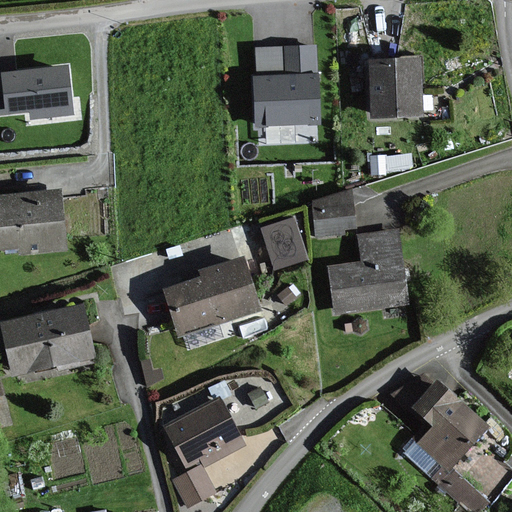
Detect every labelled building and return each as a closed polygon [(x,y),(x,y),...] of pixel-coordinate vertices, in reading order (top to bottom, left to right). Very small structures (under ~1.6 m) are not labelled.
[(256,126),(318,123),(315,46),(253,49),(256,126)] [(417,61),(368,64),(371,117),(420,114),(417,61)] [(73,116),(68,65),(0,72),(0,117),(25,115),(26,122),(73,116)] [(63,248),(56,192),(0,198),(0,248),(20,246),(21,253),(63,248)] [(354,225),(349,196),(313,202),(319,237),(341,234),(340,228),(354,225)] [(304,258),(292,221),(263,230),(275,267),(304,258)] [(405,303),(397,232),(361,236),(364,264),(330,268),(335,312),(405,303)] [(256,309),(240,260),(199,273),(202,280),(165,292),(178,334),(256,309)] [(79,310),(3,326),(14,376),(90,360),(79,310)] [(433,384),(420,372),(397,398),(426,424),(405,447),(407,450),(474,511),(476,511),(486,502),(447,467),(485,427),(443,388),(435,381),(433,384)] [(240,444),(218,401),(166,428),(188,470),(240,444)] [(214,458),(223,479),(253,465),(244,445),(214,458)] [(214,495),(200,468),(189,473),(173,481),(187,509),(214,495)]
